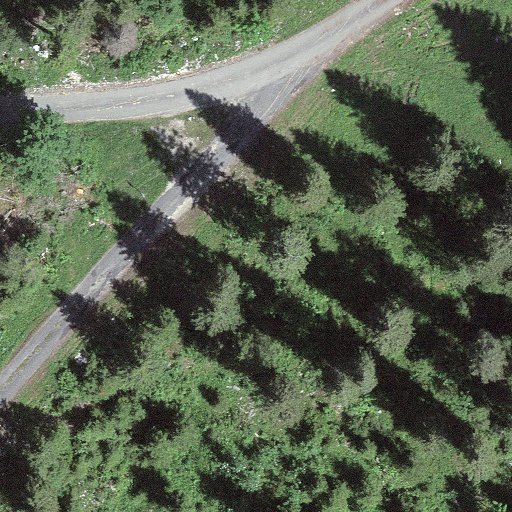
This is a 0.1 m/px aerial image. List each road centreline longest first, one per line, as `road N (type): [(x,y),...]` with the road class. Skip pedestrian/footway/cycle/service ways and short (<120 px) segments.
road 1 (track): [(342,34),(0,392)]
road 2 (track): [(0,116),(233,86),(342,34)]
